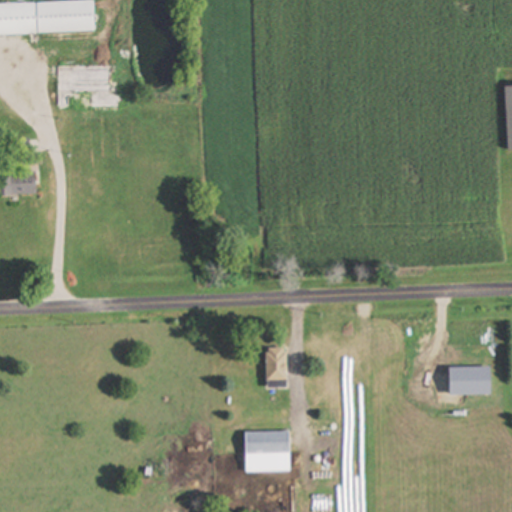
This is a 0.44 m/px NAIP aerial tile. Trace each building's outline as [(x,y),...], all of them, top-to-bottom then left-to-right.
[(0,37),(99,34),(98,2),(0,5),(0,37)] [(120,68),(76,67),(75,85),(63,85),(62,105),(70,105),(71,95),(96,95),(96,109),(119,109),(120,68)] [(40,173),(0,173),(0,195),(40,195),(40,173)] [(291,387),(291,348),(270,348),(270,387),(291,387)] [(250,454),(294,454),(294,432),(250,432),(250,454)]
